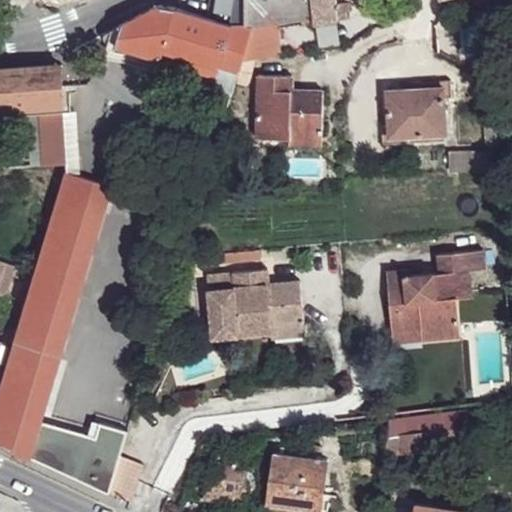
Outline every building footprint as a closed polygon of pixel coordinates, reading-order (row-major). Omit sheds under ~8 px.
[(43,0),(44,0),(59,8),(58,0),(43,0)] [(314,14),(312,0),(245,0),(245,22),(251,21),(250,24),(249,30),(242,55),(254,55),(260,54),(272,53),(278,52),(275,19),(314,14)] [(312,0),(314,14),(314,17),(314,21),(334,18),(340,17),(340,9),(345,9),(345,0),(343,0),(333,2),(332,0),(312,0)] [(153,6),(94,38),(160,57),(157,70),(213,87),(220,64),(238,70),(242,55),(249,30),(250,24),(251,21),(245,22),(232,23),(175,7),(160,5),(153,6)] [(238,70),(234,82),(245,85),(254,55),(242,55),(238,70)] [(0,106),(40,103),(65,102),(63,83),(62,64),(0,68),(0,106)] [(238,70),(220,64),(213,87),(231,92),(234,82),(238,70)] [(255,73),(254,136),(289,137),(289,130),(321,131),(321,87),(292,87),(292,74),(255,73)] [(445,87),(387,90),(388,125),(389,136),(444,133),(447,133),(445,87)] [(67,163),(69,163),(65,102),(40,103),(41,122),(29,123),(32,166),(67,163)] [(493,123),(481,124),(482,144),(495,143),(494,137),(493,123)] [(289,130),(289,137),(289,142),(321,143),(321,131),(289,130)] [(490,148),(446,149),(447,169),(491,168),(490,148)] [(113,186),(65,172),(0,391),(0,440),(33,455),(37,441),(51,445),(50,451),(88,463),(116,471),(121,455),(129,429),(100,420),(97,434),(44,420),(113,186)] [(257,246),(202,250),(203,261),(259,256),(257,246)] [(384,272),(387,332),(416,331),(416,341),(457,338),(455,300),(470,299),(469,273),(483,273),(483,253),(437,255),(438,274),(407,275),(408,270),(384,272)] [(16,265),(0,260),(0,292),(6,295),(16,265)] [(209,330),(234,329),(268,327),(267,316),(292,315),(293,322),(299,323),(296,277),(265,279),(264,266),(229,269),(205,271),(209,330)] [(268,331),(299,329),(299,323),(293,322),(292,315),(267,316),(268,327),(268,331)] [(416,331),(387,332),(388,343),(416,341),(416,331)] [(9,344),(1,342),(0,343),(0,362),(3,364),(9,344)] [(467,411),(386,422),(383,453),(471,440),(467,411)] [(216,457),(248,462),(252,434),(219,436),(216,457)] [(51,445),(37,441),(33,455),(46,461),(50,451),(51,445)] [(280,443),(279,451),(311,456),(312,447),(280,443)] [(279,451),(275,451),(269,500),(323,507),(324,499),(325,492),(329,458),(322,457),(323,446),(312,445),(312,447),(311,456),(279,451)] [(88,463),(50,451),(46,461),(84,478),(88,463)] [(141,461),(121,455),(116,471),(113,482),(110,491),(129,500),(141,461)] [(248,462),(216,457),(211,491),(243,496),(245,482),(256,484),(258,464),(248,462)] [(113,482),(116,471),(88,463),(84,478),(110,491),(113,482)] [(416,501),(414,511),(464,511),(464,509),(416,501)]
